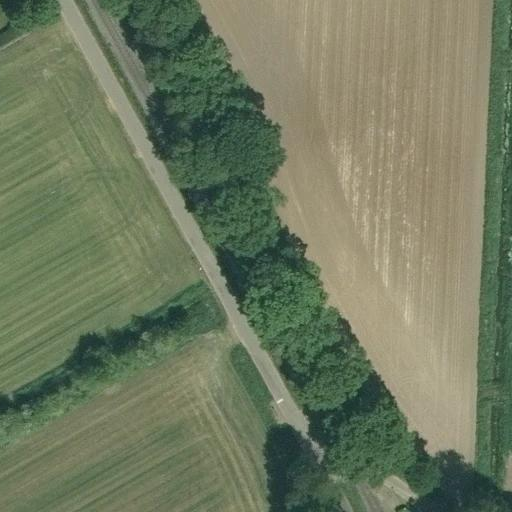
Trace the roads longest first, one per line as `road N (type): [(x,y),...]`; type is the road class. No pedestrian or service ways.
road 1 (unclassified): [(56,0),(299,444)]
road 2 (residential): [(402,511),(299,444)]
